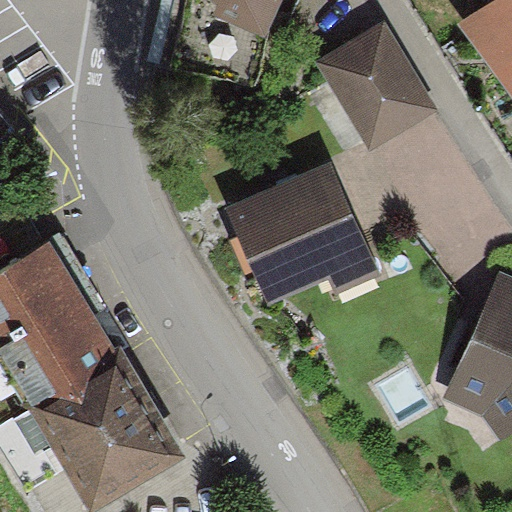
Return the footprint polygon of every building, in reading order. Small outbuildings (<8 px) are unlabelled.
[(186,0),(173,71),(255,92),(265,39),(282,0),(186,0)] [(511,0),(496,0),(459,27),(511,101),(511,0)] [(373,152),(440,111),(385,20),(318,62),(373,152)] [(0,156),(21,140),(0,112),(0,156)] [(333,163),(233,205),(274,302),(332,278),(337,289),(379,271),(333,163)] [(113,350),(49,242),(0,271),(0,448),(28,494),(65,472),(89,511),(94,511),(185,458),(118,347),(113,350)] [(495,429),(511,417),(511,271),(500,266),(443,391),(481,408),(495,429)]
